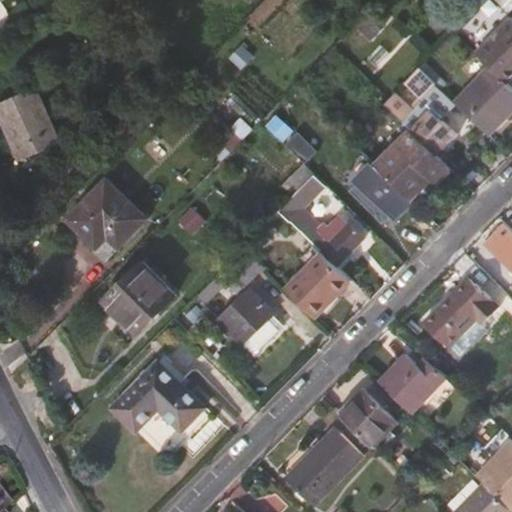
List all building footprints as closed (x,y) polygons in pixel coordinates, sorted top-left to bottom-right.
[(490,66),(503,79),(511,69),(511,17),(509,15),(474,50),(490,66)] [(147,82),(109,37),(93,51),(131,96),(147,82)] [(511,87),(503,79),(490,66),(454,101),(489,135),(511,112),(511,87)] [(409,128),(437,155),(457,134),(441,119),(455,105),(435,86),(437,84),(419,67),(404,82),(419,97),(410,106),(395,91),(388,98),(384,103),(409,128)] [(61,141),(36,87),(0,102),(0,112),(21,159),(61,141)] [(451,169),(437,155),(409,128),(374,167),(410,201),(431,179),(436,184),(451,169)] [(417,207),(410,201),(374,167),(349,193),(401,242),(412,230),(404,222),(417,207)] [(327,187),(314,173),(278,210),(291,222),(327,187)] [(149,217),(108,176),(68,218),(98,248),(109,237),(120,247),(149,217)] [(326,188),(309,209),(325,223),(343,201),(326,188)] [(321,250),(336,265),(364,237),(341,214),(329,227),(324,222),(316,229),(329,242),(321,250)] [(511,228),(506,222),(486,242),(511,267),(511,228)] [(268,240),(258,230),(243,245),(253,255),(268,240)] [(264,268),(243,248),(198,294),(208,303),(227,284),(242,270),(252,280),(264,268)] [(336,265),(321,250),(286,286),(315,316),(351,279),(336,265)] [(179,294),(144,259),(103,300),(138,334),(179,294)] [(252,280),(242,270),(227,284),(238,295),(252,280)] [(494,301),(475,282),(459,298),(451,291),(424,320),(450,346),(494,301)] [(276,312),(251,288),(219,319),(245,343),(276,312)] [(417,363),(406,352),(380,379),(413,412),(448,375),(427,353),(417,363)] [(207,405),(159,358),(112,405),(137,430),(160,408),(183,430),(207,405)] [(511,404),(511,387),(489,411),(500,422),(511,410),(509,407),(511,404)] [(398,422),(364,388),(341,412),(375,445),(398,422)] [(365,454),(338,428),(312,454),(310,451),(285,475),(314,505),(365,454)] [(485,484),(511,509),(511,440),(478,476),(485,484)] [(510,511),(511,510),(511,509),(485,484),(457,511),(510,511)] [(10,504),(0,490),(0,501),(5,508),(10,504)]
